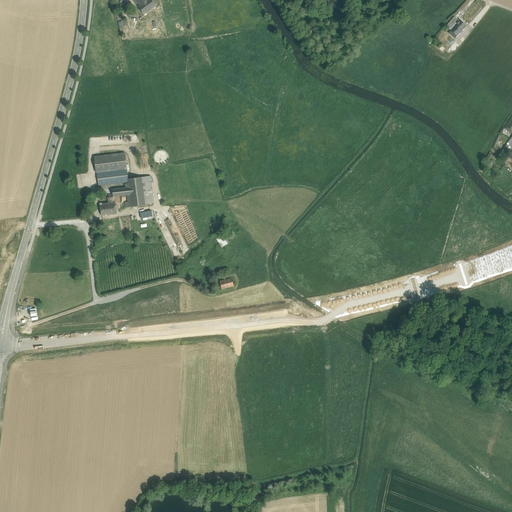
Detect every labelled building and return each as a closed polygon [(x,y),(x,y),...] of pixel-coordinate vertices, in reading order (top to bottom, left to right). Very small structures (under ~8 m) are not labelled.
[(139,0),(135,3),(144,15),(156,7),(151,0),(139,0)] [(398,10),(401,12),(407,2),(405,0),(398,10)] [(459,22),(454,17),(450,22),(455,26),(459,22)] [(451,31),(449,33),(454,39),(461,31),(465,27),(460,21),(459,22),(455,26),(451,31)] [(455,26),(450,22),(446,26),(451,31),(455,26)] [(168,160),(168,157),(168,155),(166,152),(164,151),(161,151),(158,151),(156,153),(155,155),(154,158),(155,160),(156,163),(158,164),(161,165),(164,164),(166,162),(168,160)] [(125,153),(94,157),(96,172),(97,172),(127,169),(125,153)] [(127,169),(97,172),(98,186),(128,182),(128,179),(127,169)] [(141,177),(128,179),(128,182),(129,183),(129,187),(130,195),(132,207),(145,205),(141,177)] [(151,183),(145,184),(144,177),(141,177),(145,205),(154,204),(151,183)] [(125,188),(112,189),(113,194),(113,197),(114,197),(127,195),(130,195),(129,187),(125,188)] [(113,197),(108,197),(107,197),(108,203),(100,204),(101,215),(116,213),(114,197),(113,197)] [(223,235),(216,240),(221,248),(229,243),(223,235)] [(227,280),(220,281),(222,289),(229,288),(227,280)]
